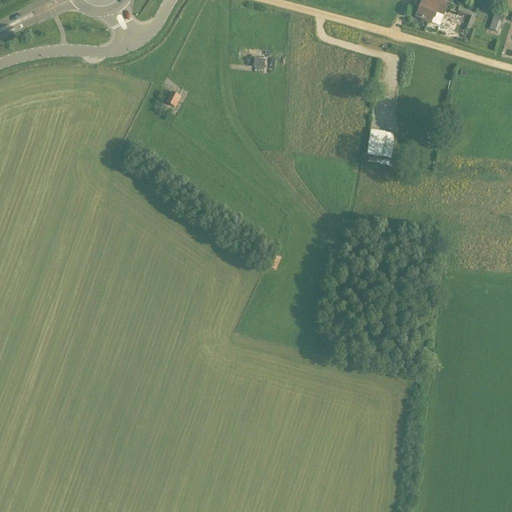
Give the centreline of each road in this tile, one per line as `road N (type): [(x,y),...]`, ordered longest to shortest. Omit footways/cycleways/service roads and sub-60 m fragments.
road 1 (track): [(263,0),(511,68)]
road 2 (tertiary): [(0,65),(134,42)]
